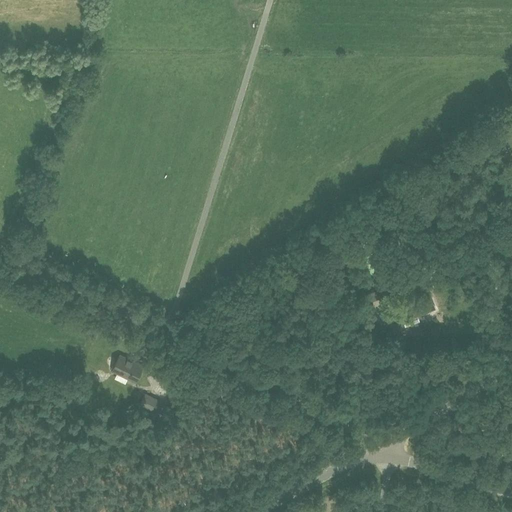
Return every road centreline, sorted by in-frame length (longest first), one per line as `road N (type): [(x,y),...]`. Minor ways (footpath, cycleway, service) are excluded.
road 1 (unclassified): [(367,456),(363,436),(346,422),(0,253)]
road 2 (unclassified): [(389,455),(402,437),(511,368)]
road 3 (unclassified): [(511,494),(389,455)]
road 4 (unclassified): [(259,511),(367,456)]
